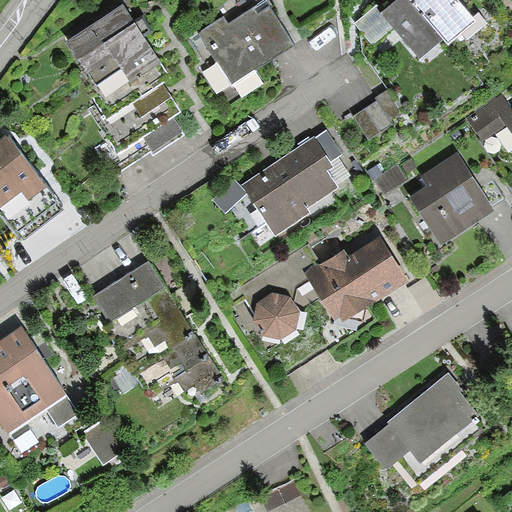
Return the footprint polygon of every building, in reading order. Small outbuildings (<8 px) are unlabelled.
[(392,0),(377,12),(417,62),(471,19),(456,0),(392,0)] [(88,149),(110,181),(184,132),(179,125),(174,117),(184,110),(175,96),(166,83),(175,78),(151,41),(124,1),(60,43),(99,102),(89,109),(107,136),(88,149)] [(223,16),(195,34),(230,83),(291,41),(269,8),(259,15),(253,6),(228,23),(223,16)] [(386,89),(349,117),(368,142),(405,115),(386,89)] [(511,108),(500,91),(464,117),(482,142),(505,126),(511,135),(511,108)] [(327,129),(241,182),(248,189),(254,196),(275,229),(312,205),(309,199),(338,180),(326,161),(331,158),(329,155),(339,148),(327,129)] [(6,133),(0,137),(0,218),(16,239),(61,205),(43,180),(23,155),(6,133)] [(401,184),(440,242),(493,207),(454,148),(401,184)] [(213,195),(226,209),(248,189),(241,182),(235,176),(213,195)] [(318,261),(308,245),(229,296),(235,305),(246,298),(253,308),(253,313),(263,330),(280,334),(297,325),(301,309),(294,295),(297,293),(298,284),(311,276),(334,312),(364,317),(367,298),(408,272),(382,231),(348,252),(344,245),(318,261)] [(126,233),(68,272),(158,408),(217,369),(194,334),(170,299),(145,261),(126,233)] [(21,327),(0,341),(0,423),(22,455),(82,415),(21,327)] [(384,471),(403,454),(418,472),(479,418),(466,403),(471,399),(448,371),(418,396),(384,424),(361,443),(384,471)]
